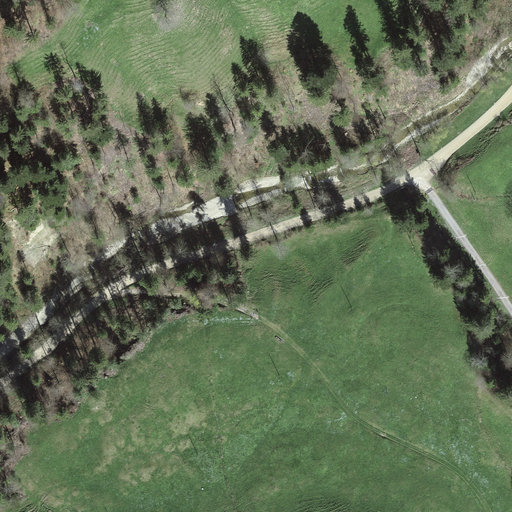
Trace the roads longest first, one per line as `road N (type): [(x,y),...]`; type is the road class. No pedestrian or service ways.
road 1 (unclassified): [(0,389),(110,290),(161,264),(387,189),(511,95)]
road 2 (track): [(110,290),(196,297),(257,317),(288,339),(347,408),(440,462),(484,511)]
road 3 (track): [(511,311),(415,173)]
